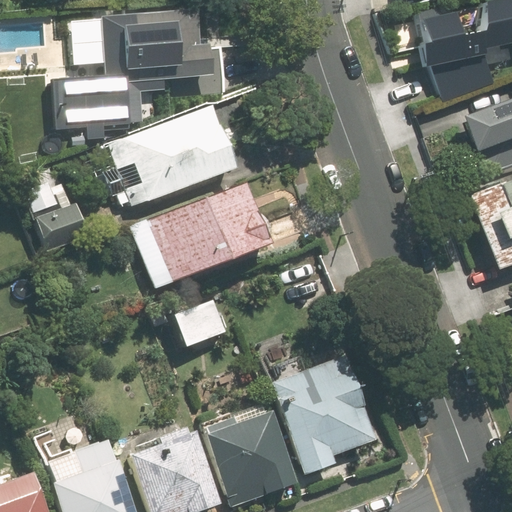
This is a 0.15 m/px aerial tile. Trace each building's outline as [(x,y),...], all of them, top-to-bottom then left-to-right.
[(511,48),(511,45),(511,44),(511,0),(494,0),(411,21),(423,67),(479,53),(483,67),(511,59),(511,48)] [(194,12),(100,16),(101,34),(65,36),(67,67),(102,65),(103,89),(208,84),(206,41),(196,41),(194,12)] [(511,97),(458,117),(471,154),(511,138),(511,97)] [(230,171),(205,107),(101,147),(126,211),(230,171)] [(45,260),(78,248),(73,234),(81,231),(70,202),(62,206),(51,178),(19,191),(45,260)] [(511,179),(462,197),(488,275),(504,269),(511,294),(511,179)] [(265,246),(240,183),(126,229),(152,292),(265,246)] [(322,296),(308,260),(286,268),(300,304),(322,296)] [(223,332),(208,298),(166,317),(181,351),(223,332)] [(329,455),(372,439),(342,356),(264,384),(298,478),(333,466),(329,455)] [(261,405),(196,429),(227,511),(291,488),(261,405)] [(203,511),(215,508),(185,427),(140,443),(143,451),(122,458),(142,511),(203,511)] [(128,511),(100,441),(66,455),(74,475),(44,487),(54,511),(128,511)] [(40,511),(25,473),(0,482),(0,511),(40,511)]
